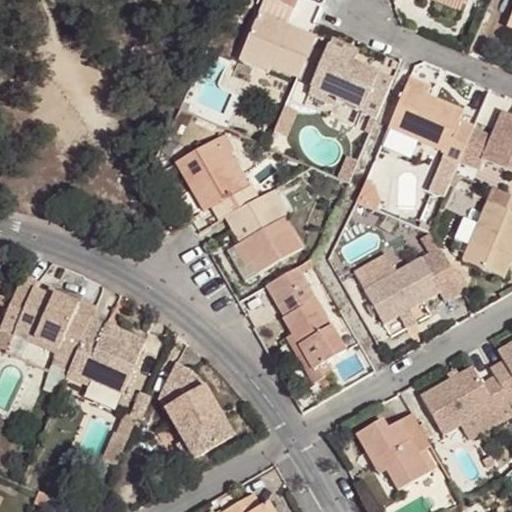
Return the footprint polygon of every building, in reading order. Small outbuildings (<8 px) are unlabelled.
[(287,26),(294,10),(269,0),(265,0),(259,15),(287,26)] [(298,0),(269,0),(294,10),(298,0)] [(287,26),(259,15),(242,57),(258,63),(299,79),(300,78),(312,50),(317,38),(287,26)] [(357,57),(331,45),(328,51),(354,64),(357,57)] [(354,64),(328,51),(326,56),(312,50),(300,78),(314,84),(313,87),(338,98),(336,103),(376,122),(393,82),(354,64)] [(258,63),(242,57),(239,61),(257,67),(258,63)] [(464,112),(428,96),(431,89),(409,79),(388,129),(445,153),(442,159),(458,166),(460,161),(461,159),(474,127),(460,121),(464,112)] [(338,98),(313,87),(309,95),(335,106),(336,103),(338,98)] [(298,113),(287,108),(276,132),(288,138),(298,113)] [(511,117),(502,113),(501,115),(494,130),(492,137),(490,141),(472,134),(461,159),(460,161),(469,165),(479,169),(482,161),(511,173),(511,117)] [(494,130),(501,115),(498,113),(491,129),(494,130)] [(492,137),(474,129),(472,134),(490,141),(492,137)] [(249,186),(230,154),(233,153),(225,137),(176,164),(204,212),(212,208),(220,222),(221,222),(226,219),(259,200),(250,185),(249,186)] [(358,162),(350,159),(341,181),(349,184),(358,162)] [(469,165),(460,161),(458,166),(455,174),(463,178),(469,165)] [(379,206),(373,189),(370,188),(372,184),(366,182),(356,204),(377,212),(379,206)] [(289,217),(274,191),(270,193),(285,219),(289,217)] [(511,198),(494,191),(464,262),(504,279),(511,263),(511,261),(511,198)] [(285,219),(270,193),(259,200),(226,219),(241,245),(253,265),(259,275),(303,250),(285,219)] [(253,265),(241,245),(235,248),(246,268),(253,265)] [(397,273),(364,292),(384,326),(400,317),(411,311),(441,294),(446,302),(463,292),(462,291),(448,267),(438,249),(397,273)] [(397,273),(387,256),(354,275),(364,292),(397,273)] [(313,265),(311,262),(298,269),(302,276),(314,267),(313,265)] [(468,287),(461,275),(458,276),(451,265),(448,267),(462,291),(468,287)] [(302,276),(298,269),(266,288),(273,299),(293,335),(313,371),(325,364),(346,352),(302,276)] [(78,308),(53,297),(53,298),(35,290),(38,285),(23,278),(0,332),(0,349),(6,352),(14,337),(56,355),(51,369),(68,376),(92,319),(96,310),(80,302),(78,308)] [(273,299),(266,288),(263,290),(269,301),(273,299)] [(80,302),(55,291),(53,297),(78,308),(80,302)] [(417,322),(411,311),(400,317),(406,329),(417,322)] [(146,343),(92,319),(68,376),(67,378),(87,387),(90,382),(123,396),(146,343)] [(332,374),(325,364),(313,371),(293,335),(287,339),(314,385),(332,374)] [(511,343),(496,353),(503,363),(491,369),(495,377),(508,399),(511,397),(511,343)] [(194,461),(234,437),(204,387),(192,373),(175,365),(157,402),(162,406),(165,410),(173,424),(183,442),(194,461)] [(442,437),(460,428),(494,409),(501,424),(502,425),(511,418),(511,405),(508,399),(495,377),(482,385),(472,368),(421,397),(442,437)] [(147,396),(139,393),(130,417),(136,420),(147,396)] [(152,398),(147,396),(136,420),(142,422),(152,398)] [(501,424),(494,409),(460,428),(468,442),(501,424)] [(136,420),(130,417),(125,415),(116,435),(114,434),(102,461),(117,467),(136,420)] [(419,427),(412,415),(387,430),(382,421),(356,436),(367,455),(374,450),(387,473),(399,493),(429,475),(417,454),(424,450),(431,447),(427,441),(419,427)] [(419,427),(427,441),(431,438),(423,425),(419,427)] [(194,461),(183,442),(176,446),(187,465),(194,461)] [(387,473),(374,450),(367,455),(379,477),(387,473)] [(436,471),(424,450),(417,454),(429,475),(436,471)] [(496,466),(490,457),(481,461),(487,471),(496,466)] [(460,499),(450,481),(442,486),(452,503),(460,499)] [(273,511),(269,503),(261,508),(254,496),(225,511),(273,511)]
